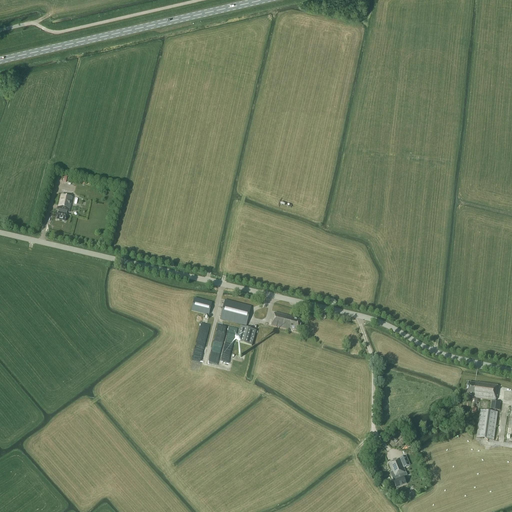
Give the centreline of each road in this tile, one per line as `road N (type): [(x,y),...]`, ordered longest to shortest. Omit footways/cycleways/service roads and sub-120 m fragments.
road 1 (tertiary): [(0,232),(360,315),(429,349),(511,370)]
road 2 (primary): [(0,60),(261,0)]
